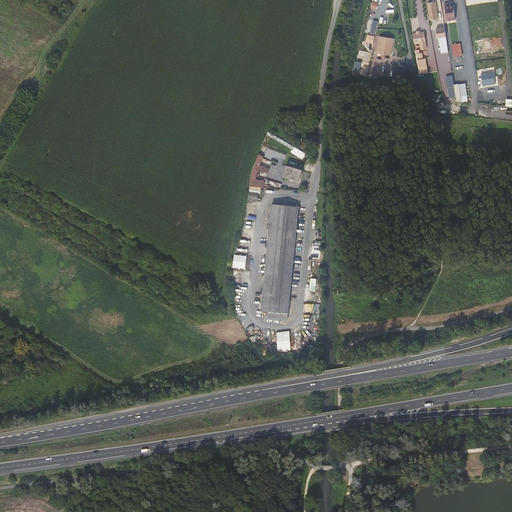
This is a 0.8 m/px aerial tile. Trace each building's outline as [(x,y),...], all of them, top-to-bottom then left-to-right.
[(428,3),(430,16),(437,16),(435,2),(428,3)] [(388,12),(395,13),(396,6),(389,5),(388,12)] [(443,26),(434,28),(436,34),(444,33),(443,26)] [(426,48),(423,33),(413,34),(414,41),(426,48)] [(392,56),(395,38),(379,36),(377,53),(392,56)] [(460,45),(453,46),(455,58),(462,57),(460,45)] [(426,60),(419,61),(421,72),(428,71),(426,60)] [(407,77),(407,68),(393,67),(393,76),(407,77)] [(494,72),(481,74),(483,85),(496,83),(494,72)] [(452,73),(445,74),(447,86),(454,85),(452,73)] [(468,103),(465,87),(458,89),(460,102),(467,103),(468,103)] [(291,152),(303,159),(306,154),(295,147),(291,152)] [(442,152),(441,159),(449,161),(450,153),(442,152)] [(264,160),(265,159),(261,158),(262,156),(258,154),(258,155),(251,173),(250,179),(255,180),(257,169),(267,173),(269,168),(259,165),(261,159),(264,160)] [(452,162),(449,162),(448,165),(459,166),(460,163),(458,163),(458,158),(452,157),(452,162)] [(299,170),(286,166),(283,177),(296,180),(299,170)] [(298,207),(271,204),(261,311),(268,312),(267,319),(287,321),(298,207)] [(234,255),(233,268),(247,268),(247,255),(234,255)] [(290,331),(277,332),(278,351),(291,350),(290,331)]
